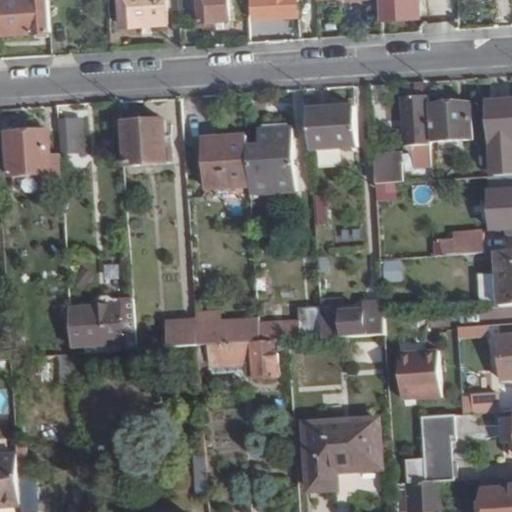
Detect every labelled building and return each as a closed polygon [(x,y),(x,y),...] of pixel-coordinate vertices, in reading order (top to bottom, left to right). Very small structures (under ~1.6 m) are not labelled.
[(0,0),(0,34),(52,31),(49,0),(0,0)] [(168,0),(122,0),(124,25),(144,24),(145,18),(170,17),(168,0)] [(200,0),(202,21),(231,20),(229,0),(200,0)] [(254,0),(255,16),(300,13),(298,0),(254,0)] [(380,0),(382,18),(423,15),(421,0),(380,0)] [(432,109),(431,99),(405,100),(408,150),(416,149),(417,174),(436,173),(434,149),(434,145),(432,109)] [(497,145),(500,177),(511,176),(511,103),(492,104),(495,145),(497,145)] [(472,107),(432,109),(434,145),(474,142),(472,107)] [(358,109),(310,112),(312,150),(360,148),(358,109)] [(82,121),(61,121),(62,150),(84,149),(82,121)] [(129,167),(177,166),(176,150),(169,151),(167,122),(127,124),(129,167)] [(65,185),(63,156),(53,157),(52,132),(9,135),(12,178),(55,176),(55,185),(65,185)] [(252,188),(253,196),(300,192),(297,132),(259,134),(261,149),(250,150),(252,188)] [(250,150),(249,139),(207,141),(210,191),(252,188),(250,150)] [(404,151),(376,152),(378,185),(406,183),(404,151)] [(401,185),(379,186),(380,201),(402,200),(401,185)] [(496,231),(511,229),(511,191),(493,192),(496,231)] [(323,198),(315,198),(316,215),(324,215),(323,198)] [(454,238),(456,256),(483,254),(483,237),(454,238)] [(511,251),(498,253),(502,308),(511,307),(511,251)] [(404,261),(387,262),(388,282),(405,281),(404,261)] [(73,310),(76,357),(91,356),(91,348),(128,346),(138,345),(135,302),(121,302),(122,308),(73,310)] [(387,316),(387,306),(366,308),(366,313),(322,317),(324,341),(389,337),(387,316)] [(302,324),(260,327),(261,345),(275,344),(290,343),(324,341),(322,317),(322,310),(301,310),(302,324)] [(222,315),(198,317),(198,323),(200,349),(209,348),(261,345),(260,327),(260,322),(223,324),(222,315)] [(200,349),(198,323),(169,325),(170,351),(200,349)] [(493,326),(462,328),(463,340),(494,337),(493,326)] [(511,381),(511,339),(501,340),(504,382),(511,381)] [(261,345),(209,348),(209,356),(214,356),(215,369),(258,366),(259,379),(259,380),(277,379),(276,356),(275,344),(261,345)] [(91,348),(91,356),(128,353),(128,346),(91,348)] [(443,353),(403,355),(406,400),(446,398),(443,353)] [(76,357),(63,358),(65,384),(78,383),(76,357)] [(10,359),(0,359),(0,370),(11,369),(10,359)] [(258,366),(215,369),(215,374),(251,373),(251,379),(259,379),(258,366)] [(503,394),(476,395),(476,397),(467,397),(467,412),(477,412),(477,413),(503,413),(503,394)] [(430,483),(445,482),(461,481),(457,427),(467,426),(466,416),(426,419),(429,462),(430,483)] [(308,427),(313,492),(340,490),(338,471),(383,469),(380,422),(308,427)] [(28,449),(19,449),(23,511),(40,511),(39,480),(30,480),(28,449)] [(210,497),(208,458),(198,459),(201,497),(210,497)] [(412,484),(430,483),(429,462),(411,463),(412,484)] [(511,511),(511,477),(507,478),(508,489),(490,490),(491,511),(511,511)] [(508,489),(507,478),(486,479),(487,491),(490,490),(508,489)] [(398,485),(400,511),(442,511),(447,511),(445,482),(430,483),(412,484),(398,485)] [(340,490),(313,492),(313,498),(340,497),(340,490)]
